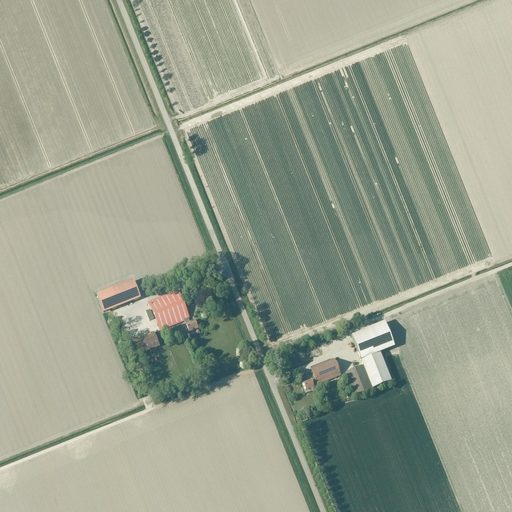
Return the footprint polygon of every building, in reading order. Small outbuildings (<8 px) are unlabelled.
[(118,308),(139,299),(133,284),(112,292),(118,308)] [(189,319),(178,290),(148,302),(160,332),(185,322),(186,325),(189,332),(198,329),(195,321),(190,323),(189,320),(189,319)] [(385,324),(351,337),(363,366),(345,373),(355,397),(391,383),(380,353),(394,348),(385,324)] [(160,347),(154,333),(131,342),(137,356),(160,347)] [(314,387),(317,386),(341,376),(334,359),(310,368),(315,380),(312,381),(311,380),(303,383),(306,390),(314,387)]
